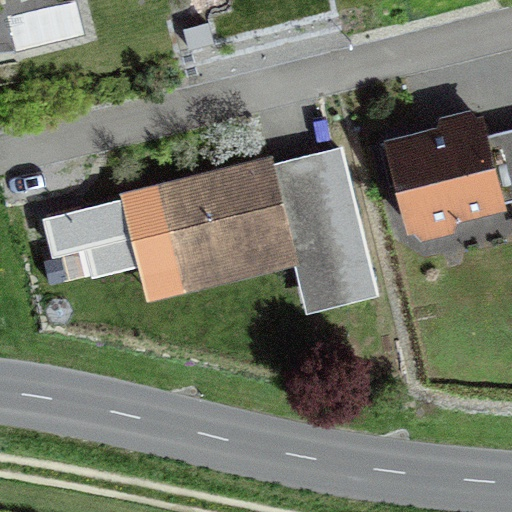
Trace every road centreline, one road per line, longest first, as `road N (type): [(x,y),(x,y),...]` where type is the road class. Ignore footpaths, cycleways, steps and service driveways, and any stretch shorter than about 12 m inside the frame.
road 1 (residential): [(511,484),(371,475),(0,400)]
road 2 (residential): [(511,24),(27,147)]
road 3 (track): [(0,473),(220,511)]
